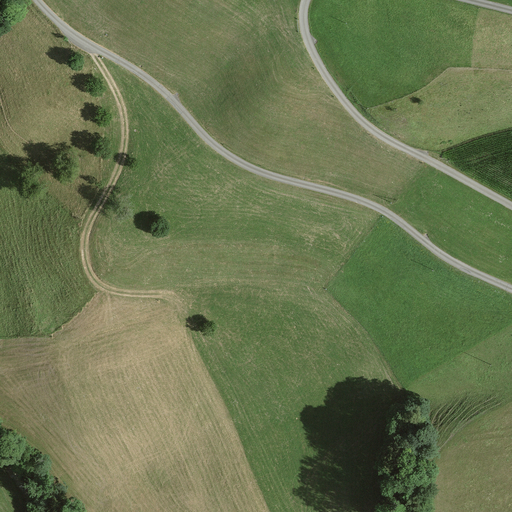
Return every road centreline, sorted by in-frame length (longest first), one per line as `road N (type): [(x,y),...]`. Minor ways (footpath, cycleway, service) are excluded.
road 1 (track): [(511,291),(445,260),(357,200),(241,165),(164,91),(34,0)]
road 2 (track): [(224,359),(182,305),(106,287),(87,266),(87,232),(119,169),(126,134),(119,97),(88,45)]
road 3 (track): [(305,0),(314,55),(360,119),(511,205)]
